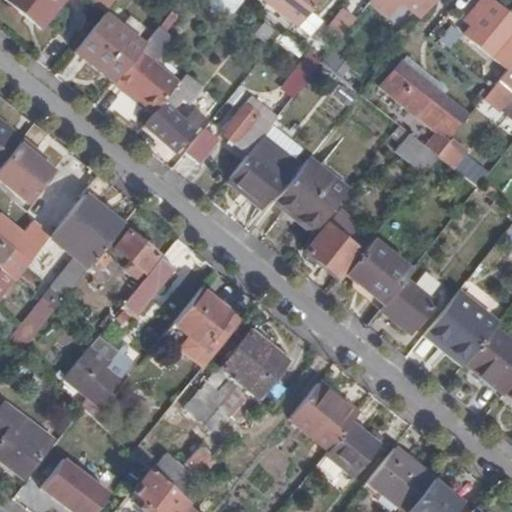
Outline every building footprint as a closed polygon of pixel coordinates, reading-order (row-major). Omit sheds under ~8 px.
[(61,0),(4,0),(39,28),(61,0)] [(88,0),(105,13),(114,0),(88,0)] [(241,0),(212,0),(231,14),(242,0),(241,0)] [(261,0),(297,28),(318,0),(261,0)] [(369,0),(369,1),(388,16),(399,2),(397,0),(369,0)] [(419,17),(431,0),(397,0),(399,2),(419,17)] [(511,59),(511,19),(487,0),(486,0),(477,11),(483,16),(473,29),(467,37),(481,48),(487,40),(511,60),(511,59)] [(325,31),(337,41),(354,19),(342,10),(325,31)] [(483,16),(477,11),(467,24),(473,29),(483,16)] [(104,15),(76,49),(116,80),(138,52),(142,46),(104,15)] [(171,39),(157,28),(142,46),(138,52),(152,64),(171,39)] [(487,40),(481,48),(506,67),(511,60),(487,40)] [(76,49),(74,52),(112,84),(116,80),(76,49)] [(336,57),(328,51),(320,62),(327,68),(336,57)] [(112,84),(111,85),(124,96),(126,93),(139,103),(151,113),(176,83),(152,64),(138,52),(116,80),(112,84)] [(294,95),(320,62),(310,55),(285,87),(294,95)] [(347,66),(336,57),(327,68),(338,77),(347,66)] [(406,57),(400,64),(442,97),(447,90),(406,57)] [(511,92),(511,59),(511,60),(506,67),(490,86),(481,98),(498,111),(511,92)] [(437,155),(449,140),(467,117),(442,97),(400,64),(382,88),(437,132),(425,147),(437,155)] [(151,113),(143,124),(175,150),(202,120),(191,112),(185,119),(173,109),(181,99),(187,103),(200,87),(183,73),(176,83),(151,113)] [(126,93),(124,96),(136,107),(139,103),(126,93)] [(266,131),(275,119),(262,109),(257,116),(243,105),(221,133),(248,154),(249,153),(266,131)] [(0,167),(22,140),(22,139),(0,121),(0,167)] [(201,130),(183,153),(196,164),(215,141),(201,130)] [(266,131),(249,153),(282,180),(299,158),(266,131)] [(422,172),(437,155),(425,147),(408,133),(395,150),(422,172)] [(45,159),(22,140),(0,167),(0,183),(10,191),(28,205),(54,172),(42,163),(45,159)] [(437,155),(449,165),(462,150),(449,140),(437,155)] [(228,178),(260,204),(262,205),(282,180),(249,153),(248,154),(228,178)] [(306,159),(274,201),(312,231),(345,190),(306,159)] [(228,178),(226,181),(257,208),(260,204),(228,178)] [(72,209),(83,196),(89,188),(77,179),(70,187),(60,198),(72,209)] [(102,252),(122,227),(83,196),(72,209),(53,235),(91,265),(102,252)] [(0,217),(0,237),(26,259),(59,218),(38,200),(14,229),(0,217)] [(344,240),(359,221),(339,207),(324,225),(344,240)] [(356,251),(359,253),(370,239),(375,233),(359,221),(344,240),(324,225),(304,250),(336,276),(356,251)] [(114,249),(129,261),(143,274),(159,256),(128,231),(114,249)] [(0,302),(31,263),(26,259),(0,237),(0,269),(2,271),(0,273),(0,302)] [(359,253),(343,273),(383,303),(403,278),(409,270),(370,239),(359,253)] [(119,266),(102,252),(91,265),(86,272),(103,286),(119,266)] [(175,270),(160,258),(124,304),(137,315),(175,270)] [(85,269),(74,259),(51,287),(62,297),(85,269)] [(143,274),(129,261),(123,270),(138,281),(143,274)] [(86,272),(80,279),(97,293),(103,286),(86,272)] [(383,303),(378,308),(407,331),(431,300),(403,278),(383,303)] [(210,356),(234,327),(225,319),(229,312),(201,289),(173,325),(210,356)] [(25,347),(59,304),(44,293),(11,336),(25,347)] [(455,294),(426,330),(465,361),(492,327),(494,324),(455,294)] [(0,302),(0,332),(4,336),(18,319),(0,302)] [(465,361),(464,363),(502,393),(504,391),(511,381),(511,342),(492,327),(465,361)] [(286,362),(248,330),(184,408),(211,428),(242,390),(254,400),(286,362)] [(58,386),(80,407),(87,397),(100,408),(111,396),(111,390),(120,379),(86,351),(58,386)] [(28,365),(16,355),(8,366),(20,376),(28,365)] [(350,423),(354,418),(317,385),(288,420),(327,451),(350,423)] [(52,439),(5,404),(0,410),(0,461),(22,479),(52,439)] [(103,411),(95,420),(112,437),(121,426),(103,411)] [(378,444),(350,423),(327,451),(324,456),(341,470),(350,478),(378,444)] [(217,460),(201,445),(186,464),(202,478),(217,460)] [(403,511),(406,511),(432,480),(427,476),(393,448),(366,482),(403,511)] [(150,471),(184,503),(200,485),(165,454),(150,471)] [(324,456),(315,467),(332,481),(341,470),(324,456)] [(40,489),(69,511),(94,511),(108,494),(63,459),(40,489)] [(148,470),(131,493),(142,502),(138,506),(144,511),(193,511),(184,503),(150,471),(148,470)] [(453,511),(461,503),(432,480),(406,511),(453,511)] [(471,511),(461,503),(453,511),(471,511)]
